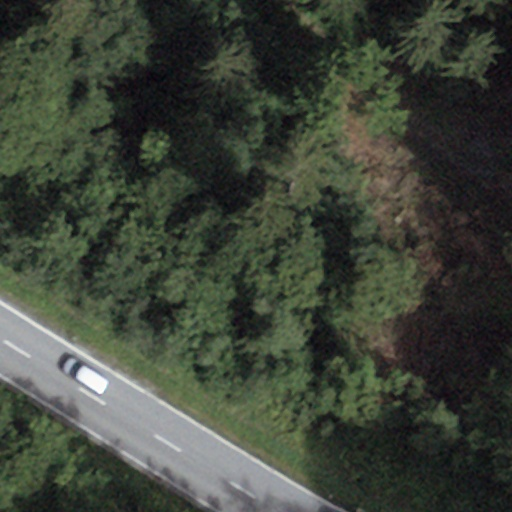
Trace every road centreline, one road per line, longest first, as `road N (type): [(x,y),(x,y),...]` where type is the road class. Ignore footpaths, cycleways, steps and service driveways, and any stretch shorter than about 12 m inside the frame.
road 1 (track): [(273,0),(450,148),(511,179)]
road 2 (tertiary): [(0,367),(174,511)]
